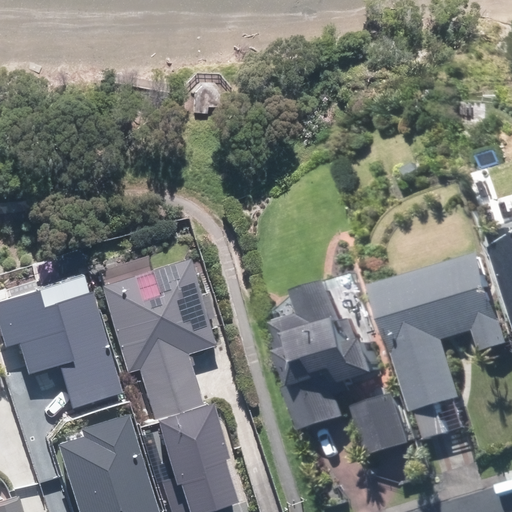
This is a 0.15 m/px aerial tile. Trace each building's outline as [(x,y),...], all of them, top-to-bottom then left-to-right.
[(198,90),(196,113),(210,114),(210,106),(223,107),(224,93),(216,83),(204,82),(198,90)] [(416,165),(404,172),(408,178),(420,171),(416,165)] [(511,246),(496,252),(511,304),(511,246)] [(132,370),(141,367),(156,418),(162,417),(179,476),(165,480),(174,511),(184,511),(220,502),(223,501),(212,462),(211,456),(223,452),(230,450),(216,398),(203,402),(190,356),(188,351),(217,341),(191,257),(158,267),(154,255),(101,271),(132,370)] [(379,285),(415,414),(421,412),(429,441),(451,435),(442,406),(466,399),(449,340),(479,331),(485,351),(510,344),(486,255),(379,285)] [(310,290),(318,313),(289,322),(295,340),(290,341),(304,385),(298,386),(311,428),(357,413),(350,393),(364,389),(361,379),(389,370),(380,342),(365,346),(344,279),(310,290)] [(403,395),(362,408),(378,456),(419,442),(403,395)] [(153,511),(161,510),(134,424),(50,450),(55,468),(51,470),(62,507),(88,499),(92,510),(117,502),(120,511),(153,511)] [(20,511),(15,495),(0,500),(0,511),(20,511)]
